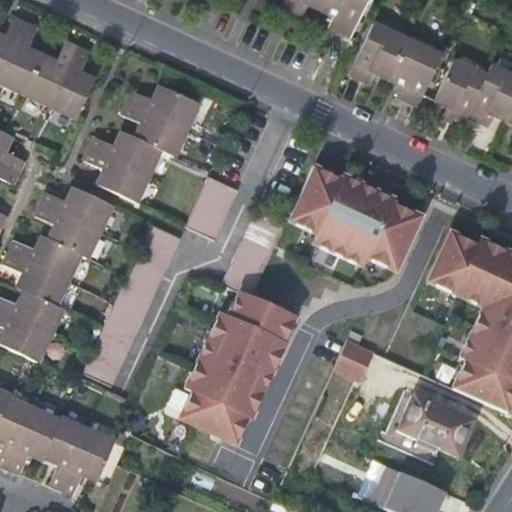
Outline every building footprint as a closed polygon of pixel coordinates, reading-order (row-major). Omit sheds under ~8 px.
[(324,9),(327,0),(285,0),(284,4),(303,13),(309,3),(324,9)] [(366,0),(327,0),(324,9),(335,15),(330,25),(352,34),(366,0)] [(0,72),(21,25),(9,20),(0,39),(0,72)] [(386,77),(404,36),(371,21),(348,73),(367,82),(372,71),(386,77)] [(21,25),(0,72),(0,85),(21,96),(37,58),(23,51),(32,30),(21,25)] [(437,52),(404,36),(386,77),(398,83),(394,94),(414,104),(437,52)] [(37,58),(21,96),(47,108),(73,49),(61,43),(52,65),(37,58)] [(73,49),(47,108),(72,120),(89,82),(75,75),(84,54),(73,49)] [(466,113),(484,73),(450,57),(431,98),(443,103),(438,115),(460,125),(466,113)] [(511,71),(489,62),(484,73),(466,113),(486,122),(492,111),(506,117),(511,102),(511,71)] [(126,95),(123,101),(183,128),(194,103),(155,85),(148,98),(128,90),(126,95)] [(137,124),(131,138),(158,150),(171,155),(183,128),(123,101),(120,109),(117,114),(137,124)] [(0,133),(0,166),(15,173),(21,162),(3,153),(10,138),(0,133)] [(90,145),(87,150),(146,177),(158,150),(131,138),(120,133),(113,148),(93,139),(90,145)] [(146,177),(87,150),(84,158),(83,162),(103,171),(97,186),(136,203),(146,177)] [(0,180),(11,185),(15,173),(0,166),(0,180)] [(341,181),(311,167),(294,204),(287,222),(317,235),(313,244),(362,267),(366,258),(396,273),(421,218),(391,204),(393,201),(343,178),(341,181)] [(187,227),(214,239),(238,187),(211,175),(187,227)] [(40,198),(38,204),(99,231),(110,205),(70,187),(63,200),(43,192),(40,198)] [(287,222),(294,204),(267,192),(257,212),(285,225),(287,222)] [(51,226),(46,238),(80,253),(88,256),(99,231),(38,204),(34,211),(32,217),(51,226)] [(251,299),(285,225),(257,212),(222,286),(240,294),(251,299)] [(179,236),(151,223),(126,281),(85,373),(114,385),(179,236)] [(454,389),(508,414),(511,404),(511,254),(481,240),(478,245),(451,233),(429,282),(485,306),(463,357),(469,359),(454,389)] [(11,249),(9,253),(68,279),(80,253),(46,238),(41,236),(34,250),(14,242),(11,249)] [(19,289),(24,291),(57,306),(68,279),(9,253),(5,262),(4,265),(24,275),(19,289)] [(0,312),(53,336),(64,310),(57,306),(24,291),(18,305),(0,296),(0,312)] [(251,299),(240,294),(229,318),(221,315),(187,389),(194,392),(181,420),(214,435),(212,438),(222,442),(223,439),(237,446),(249,419),(252,420),(286,346),(284,345),(296,319),(282,313),(251,299)] [(53,336),(0,312),(0,327),(6,331),(1,343),(41,361),(53,336)] [(348,342),(359,347),(363,337),(352,332),(348,342)] [(348,342),(334,372),(361,384),(375,354),(359,347),(348,342)] [(11,394),(0,389),(0,417),(9,398),(11,394)] [(474,422),(414,395),(398,431),(458,457),(474,422)] [(35,410),(9,398),(0,417),(0,439),(5,442),(0,454),(0,463),(9,467),(35,410)] [(61,422),(35,410),(9,467),(21,472),(30,454),(44,460),(46,456),(61,422)] [(64,418),(61,422),(46,456),(59,463),(51,483),(62,488),(88,429),(64,418)] [(114,441),(88,429),(62,488),(75,495),(84,475),(97,480),(114,441)] [(437,511),(446,492),(401,473),(385,509),(390,511),(437,511)]
